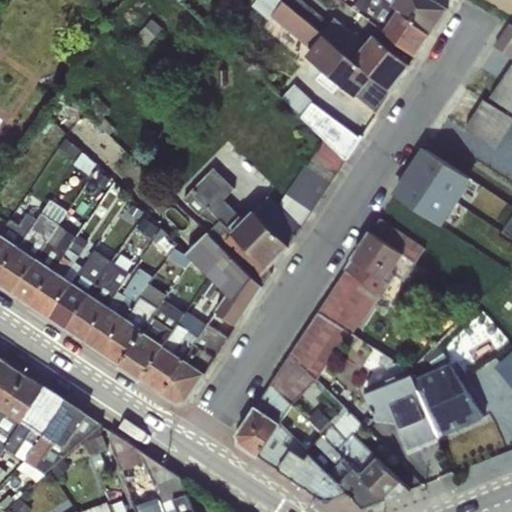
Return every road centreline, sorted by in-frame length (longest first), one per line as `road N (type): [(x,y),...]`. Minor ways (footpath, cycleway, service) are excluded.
road 1 (residential): [(483,9),(197,451)]
road 2 (residential): [(0,323),(197,451)]
